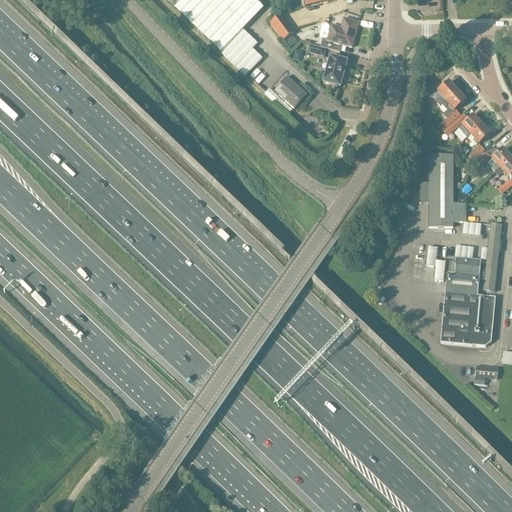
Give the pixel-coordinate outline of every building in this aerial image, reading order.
[(164,0),(245,78),(262,60),(252,51),(257,45),(243,32),(262,11),(258,7),(264,0),(164,0)] [(294,34),(281,16),(270,25),(283,42),(294,34)] [(352,49),(359,24),(343,19),(340,29),(331,27),(327,41),(322,40),(320,48),(340,54),(342,46),(352,49)] [(297,33),(291,39),(297,46),(303,40),(297,33)] [(288,41),(284,44),(289,50),(293,47),(288,41)] [(323,58),(325,51),(309,47),(307,53),(323,58)] [(340,89),(347,63),(330,58),(323,84),(340,89)] [(305,96),(287,79),(275,92),(294,109),(305,96)] [(446,103),(457,93),(449,83),(438,93),(446,103)] [(456,113),(455,112),(465,102),(457,93),(446,103),(442,106),(447,112),(443,115),(447,121),(439,128),(443,133),(460,117),(456,113)] [(426,109),(421,114),(425,118),(430,114),(426,109)] [(467,140),(470,136),(481,126),(473,117),(458,130),(467,140)] [(449,136),(461,125),(457,121),(445,131),(449,136)] [(479,146),(490,136),(481,126),(470,136),(479,146)] [(472,162),(484,152),(480,147),(468,157),(472,162)] [(495,174),(511,160),(503,150),(491,160),(496,165),(490,169),(495,174)] [(478,169),(490,158),(486,154),(474,164),(478,169)] [(452,206),(453,157),(429,157),(429,183),(419,183),(419,204),(429,204),(428,229),(452,229),(452,224),(465,224),(465,206),(452,206)] [(508,179),(511,175),(511,161),(511,160),(495,174),(498,178),(503,174),(508,179)] [(502,195),(511,186),(511,182),(510,180),(498,191),(502,195)] [(477,297),(479,279),(484,280),(483,292),(494,294),(501,227),(490,226),(486,266),(480,265),(481,262),(455,260),(454,276),(447,275),(445,294),(440,345),(472,348),(472,347),(485,349),(491,344),(495,299),(477,297)] [(435,263),(437,250),(426,249),(424,269),(434,270),(433,283),(443,284),(445,264),(435,263)] [(496,381),(497,370),(476,368),(474,386),(483,386),(483,380),(496,381)]
